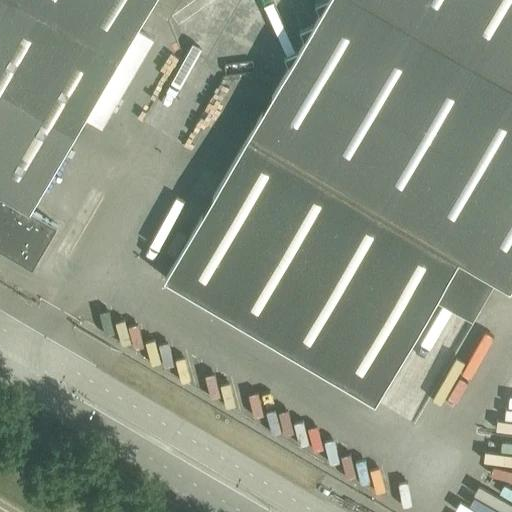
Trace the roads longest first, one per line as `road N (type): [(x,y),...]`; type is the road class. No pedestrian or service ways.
road 1 (unclassified): [(318,511),(0,324)]
road 2 (unclassified): [(0,370),(241,511)]
